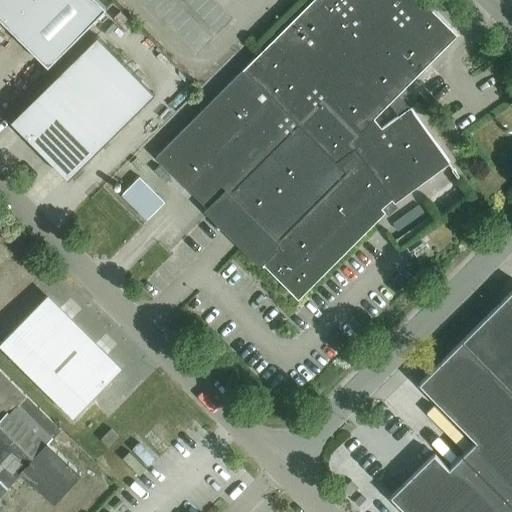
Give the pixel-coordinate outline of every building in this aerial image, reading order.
[(0,0),(0,18),(48,67),(107,8),(98,0),(0,0)] [(458,35),(423,0),(313,0),(157,157),(212,212),(216,207),(263,255),(259,259),(299,299),(386,212),(383,208),(393,199),(395,202),(450,162),(410,107),(383,128),(374,119),(458,35)] [(97,35),(11,120),(68,178),(154,93),(97,35)] [(122,194),(147,219),(165,201),(140,176),(122,194)] [(511,511),(511,290),(419,384),(476,441),(449,468),(434,453),(391,497),(405,511),(511,511)] [(0,342),(0,343),(47,390),(93,343),(46,296),(0,342)] [(120,369),(93,343),(47,390),(74,417),(120,369)] [(0,494),(22,471),(55,501),(81,473),(49,441),(62,428),(0,367),(0,494)] [(109,449),(120,438),(111,430),(101,441),(109,449)]
